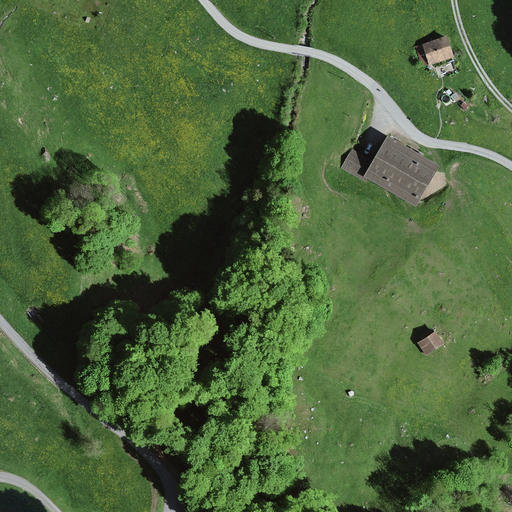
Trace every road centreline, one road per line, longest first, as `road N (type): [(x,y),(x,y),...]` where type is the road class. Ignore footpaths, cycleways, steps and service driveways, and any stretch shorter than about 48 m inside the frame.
road 1 (residential): [(511,165),(424,140),(349,69),(292,49)]
road 2 (unclassified): [(0,320),(151,458),(172,498)]
road 3 (track): [(454,0),(465,41),(511,109)]
